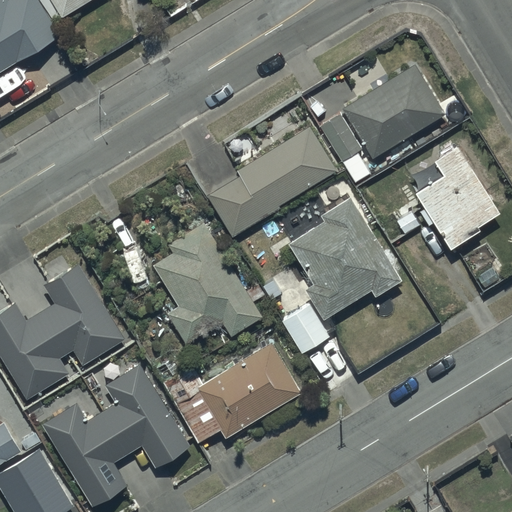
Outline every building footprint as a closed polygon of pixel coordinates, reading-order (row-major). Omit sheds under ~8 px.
[(5,0),(0,0),(0,72),(61,36),(39,0),(8,0),(6,1),(5,0)] [(47,0),(57,17),(85,0),(47,0)] [(340,110),(318,124),(339,160),(349,154),(355,165),(362,160),(357,151),(362,148),(368,159),(440,116),(409,64),(338,106),(340,110)] [(235,173),(204,192),(230,233),(333,170),(305,124),(232,169),(235,173)] [(496,209),(456,143),(431,158),(440,172),(412,189),(446,245),(476,227),(474,222),(496,209)] [(381,172),(357,184),(367,202),(390,190),(381,172)] [(319,219),(284,240),(308,280),(301,284),(320,315),(366,287),(370,294),(399,277),(349,194),(316,213),(319,219)] [(395,198),(372,210),(381,228),(405,216),(395,198)] [(167,249),(149,261),(175,305),(163,313),(181,343),(203,330),(210,342),(259,313),(203,220),(164,244),(167,249)] [(13,301),(0,308),(0,359),(21,396),(64,371),(55,356),(70,347),(79,362),(122,337),(78,262),(40,284),(50,301),(23,317),(13,301)] [(326,335),(308,303),(279,318),(298,351),(326,335)] [(270,340),(194,384),(195,387),(170,402),(193,441),(215,428),(218,434),(297,387),(270,340)] [(84,418),(74,401),(37,422),(87,506),(125,484),(111,460),(137,444),(150,465),(184,445),(137,364),(102,384),(112,402),(84,418)] [(0,457),(16,448),(0,419),(0,457)] [(36,442),(0,463),(0,491),(11,511),(60,511),(72,505),(36,442)]
